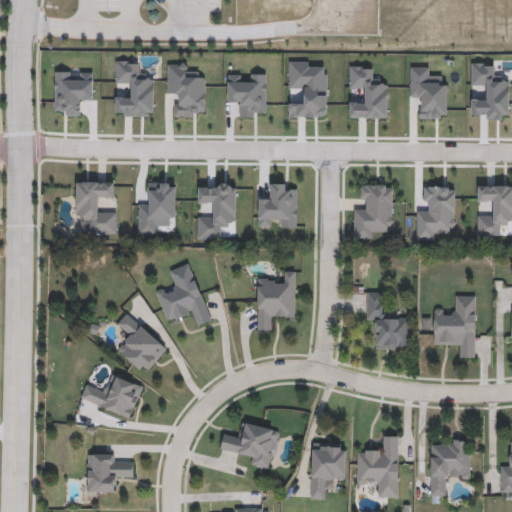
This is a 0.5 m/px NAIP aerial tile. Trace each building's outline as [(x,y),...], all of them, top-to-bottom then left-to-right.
[(195,328),(191,317),(168,325),(157,293),(174,287),(169,272),(192,264),(211,323),(195,328)] [(295,272),(295,320),(276,320),(276,331),(257,331),(257,282),(286,282),(286,272),(295,272)] [(366,321),(366,293),(387,293),(387,317),(410,317),(410,350),(376,350),(376,321),(366,321)] [(477,297),(475,359),(460,358),(460,349),(433,348),(434,309),(444,309),(443,316),(454,316),(455,297),(477,297)] [(117,352),(129,338),(116,327),(127,314),(169,349),(145,376),(117,352)] [(131,420),(80,400),(87,382),(108,390),(114,376),(144,387),(131,420)] [(280,431),(272,470),(249,465),(251,455),(221,448),(225,432),(243,436),(245,424),(280,431)] [(399,498),(378,499),(378,487),(357,487),(357,449),(379,449),(379,437),(398,437),(399,498)] [(510,466),(510,438),(511,438),(511,497),(501,497),(501,466),(510,466)] [(470,441),(471,478),(450,478),(450,497),(431,497),(431,441),(470,441)] [(310,500),(312,443),(347,445),(345,481),(327,481),(326,501),(310,500)] [(88,493),(88,455),(116,455),(116,464),(135,464),(135,479),(116,479),(116,493),(88,493)]
